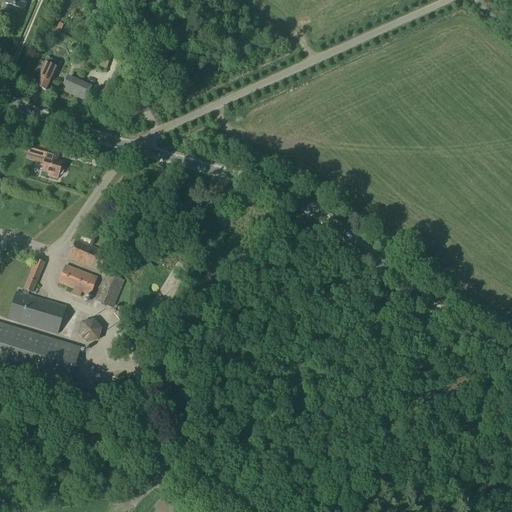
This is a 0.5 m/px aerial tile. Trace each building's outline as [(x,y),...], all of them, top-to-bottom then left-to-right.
[(6,0),(0,17),(0,22),(16,28),(26,0),(6,0)] [(103,53),(98,67),(106,69),(110,56),(103,53)] [(56,69),(45,64),(42,71),(34,87),(46,92),(53,76),(56,69)] [(67,79),(62,90),(69,94),(74,83),(67,79)] [(81,86),(76,97),(84,100),(89,89),(81,86)] [(32,145),(29,154),(35,156),(38,147),(32,145)] [(38,147),(35,156),(44,158),(46,149),(38,147)] [(48,176),(57,179),(58,175),(61,176),(63,170),(60,168),(62,164),(56,162),(56,160),(46,156),(43,165),(41,170),(49,173),(48,176)] [(99,271),(106,254),(75,240),(68,258),(99,271)] [(44,264),(36,261),(22,290),(32,294),(44,264)] [(65,266),(58,284),(73,290),(70,295),(79,298),(81,293),(89,297),(97,279),(65,266)] [(124,281),(105,274),(94,302),(112,310),(124,281)] [(56,335),(65,308),(16,293),(8,320),(56,335)] [(99,335),(96,315),(79,317),(82,337),(99,335)] [(0,323),(0,365),(50,382),(62,342),(0,323)] [(62,342),(50,382),(69,388),(80,348),(62,342)] [(72,394),(103,405),(108,388),(77,378),(72,394)]
